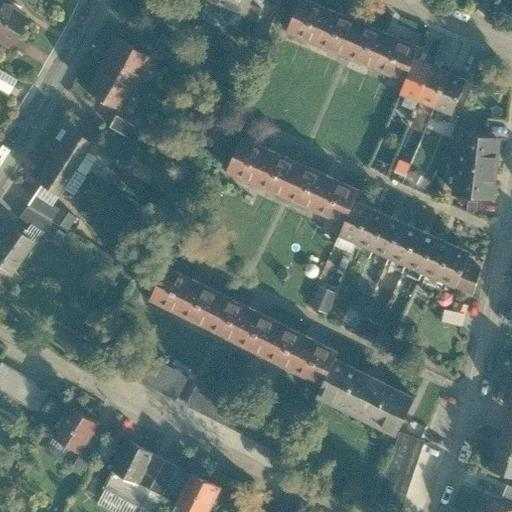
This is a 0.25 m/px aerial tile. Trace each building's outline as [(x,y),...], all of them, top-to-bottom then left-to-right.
[(26,17),(0,0),(0,43),(7,48),(26,17)] [(253,0),(200,0),(245,19),(253,0)] [(348,58),(363,23),(309,0),(303,0),(288,32),(348,58)] [(423,48),(363,23),(348,58),(409,83),(419,59),(423,48)] [(184,44),(163,34),(157,46),(178,56),(184,44)] [(103,63),(139,85),(155,58),(119,37),(103,63)] [(436,67),(419,59),(409,83),(404,94),(421,101),(436,67)] [(103,63),(87,91),(122,112),(139,85),(103,63)] [(454,75),(436,67),(421,101),(439,108),(454,75)] [(471,82),(454,75),(439,108),(456,116),(471,82)] [(137,127),(117,116),(110,129),(130,140),(137,127)] [(69,127),(51,155),(75,171),(93,142),(69,127)] [(242,137),(227,171),(286,198),(301,164),(242,137)] [(458,169),(499,172),(503,141),(462,137),(458,169)] [(75,171),(51,155),(34,182),(58,197),(75,171)] [(363,192),(301,164),(286,198),(347,226),(358,202),(363,192)] [(497,202),(499,172),(458,169),(456,198),(497,202)] [(26,206),(51,222),(59,211),(34,195),(26,206)] [(356,245),(372,209),(358,202),(347,226),(341,239),(356,245)] [(19,218),(44,234),(51,222),(26,206),(19,218)] [(373,252),(389,217),(372,209),(356,245),(373,252)] [(389,217),(373,252),(390,260),(406,225),(389,217)] [(5,224),(0,230),(0,261),(13,271),(32,244),(5,224)] [(423,232),(406,225),(390,260),(407,268),(423,232)] [(423,232),(407,268),(423,275),(440,239),(423,232)] [(457,247),(440,239),(423,275),(441,283),(457,247)] [(457,247),(441,283),(473,296),(483,271),(469,264),(473,255),(457,247)] [(0,288),(13,271),(0,261),(0,288)] [(170,266),(151,302),(213,335),(232,298),(170,266)] [(310,303),(326,310),(335,290),(319,283),(310,303)] [(291,329),(232,298),(213,335),(272,365),(291,329)] [(291,329),(272,365),(324,391),(340,361),(342,355),(291,329)] [(129,376),(180,401),(189,384),(137,358),(129,376)] [(418,400),(340,361),(324,391),(318,401),(398,440),(418,400)] [(50,392),(0,364),(0,393),(37,415),(50,392)] [(199,390),(190,407),(281,454),(290,436),(199,390)] [(71,409),(53,442),(82,456),(94,435),(100,425),(71,409)] [(511,434),(506,432),(491,471),(511,478),(511,434)] [(105,441),(94,435),(82,456),(93,462),(105,441)] [(383,511),(400,511),(424,442),(403,435),(378,510),(383,511)] [(177,468),(124,440),(108,470),(113,472),(104,489),(142,510),(151,492),(161,498),(177,468)] [(210,511),(222,489),(193,475),(179,505),(193,511),(210,511)] [(511,489),(508,488),(502,501),(511,505),(511,489)] [(511,511),(511,505),(502,501),(485,494),(476,511),(511,511)]
